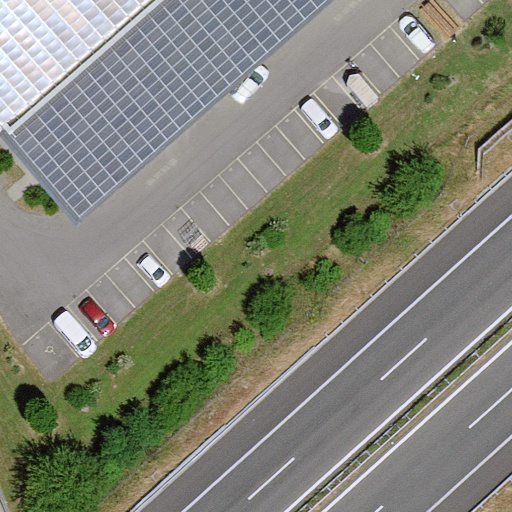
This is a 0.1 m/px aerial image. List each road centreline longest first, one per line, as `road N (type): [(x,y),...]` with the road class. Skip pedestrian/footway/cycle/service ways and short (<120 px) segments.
road 1 (motorway): [(511,259),(229,511)]
road 2 (motorway): [(380,511),(511,393)]
